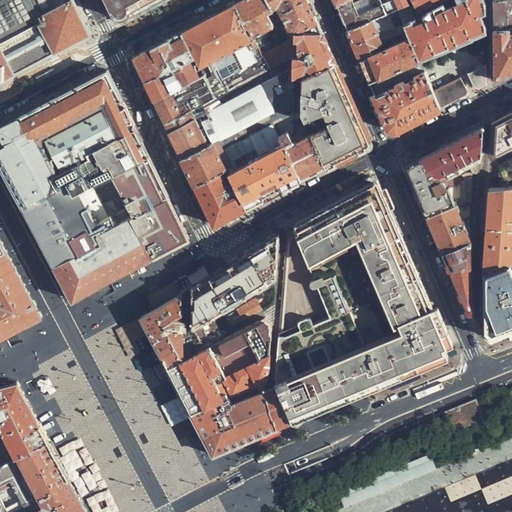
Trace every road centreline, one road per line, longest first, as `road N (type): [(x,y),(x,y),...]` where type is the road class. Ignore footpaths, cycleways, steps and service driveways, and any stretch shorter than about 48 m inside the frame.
road 1 (residential): [(110,48),(210,248),(387,155)]
road 2 (primary): [(479,373),(263,462),(171,511)]
road 3 (residential): [(387,155),(479,373)]
road 4 (residential): [(322,0),(387,155)]
road 5 (residential): [(387,155),(511,88)]
road 6 (tertiary): [(110,48),(0,105)]
